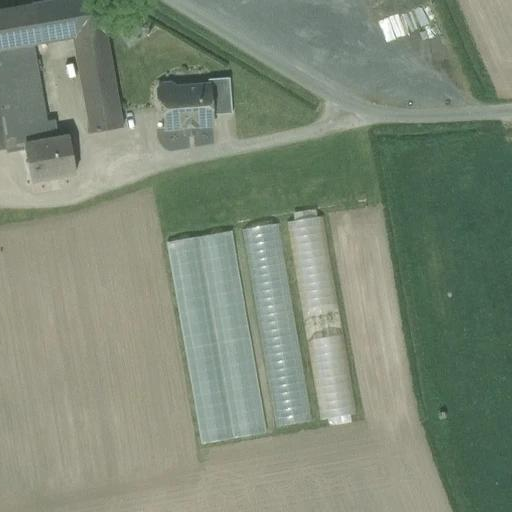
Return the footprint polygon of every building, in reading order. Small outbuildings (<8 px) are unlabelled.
[(99,0),(64,0),(35,5),(43,44),(72,39),(105,33),(99,0)] [(35,5),(0,11),(0,51),(28,47),(43,44),(35,5)] [(105,33),(72,39),(89,134),(122,128),(105,33)] [(28,47),(0,51),(0,151),(5,150),(1,129),(46,122),(28,47)] [(229,79),(207,81),(208,87),(209,87),(211,116),(231,115),(229,79)] [(208,87),(175,89),(170,85),(162,85),(156,92),(157,100),(162,104),(164,130),(212,126),(211,116),(209,87),(208,87)] [(46,122),(1,129),(5,150),(6,154),(24,151),(30,182),(75,174),(69,138),(57,140),(54,121),(46,122)] [(321,220),(287,225),(320,419),(353,413),(321,220)] [(277,227),(244,232),(276,426),(309,420),(277,227)]
